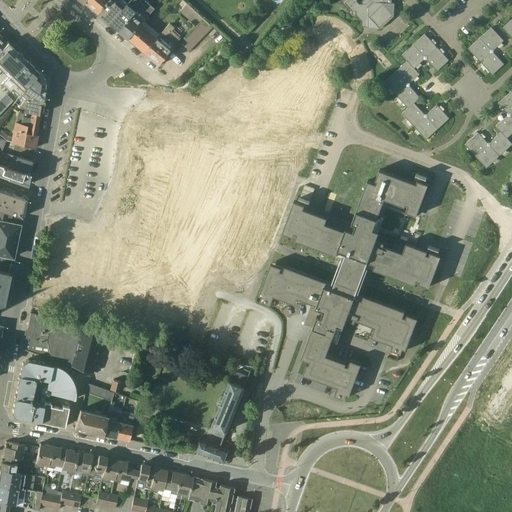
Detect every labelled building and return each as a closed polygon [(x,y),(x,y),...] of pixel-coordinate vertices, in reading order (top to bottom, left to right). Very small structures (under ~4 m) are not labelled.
[(87,0),(86,1),(99,12),(109,0),(87,0)] [(109,0),(99,12),(111,22),(129,2),(126,0),(109,0)] [(111,22),(120,29),(143,2),(141,0),(130,0),(129,2),(111,22)] [(120,29),(129,37),(144,19),(155,7),(147,0),(145,0),(143,2),(120,29)] [(346,0),(344,2),(352,10),(352,13),(355,14),(361,20),(361,25),(362,26),(367,26),(367,27),(380,27),(394,15),(394,2),(391,2),(391,0),(361,0),(362,0),(362,3),(359,3),(357,0),(356,0),(346,0)] [(198,26),(204,18),(187,3),(181,10),(198,26)] [(213,26),(204,18),(198,26),(182,42),(189,50),(213,26)] [(511,18),(503,27),(511,36),(511,18)] [(144,19),(129,37),(145,51),(161,33),(144,19)] [(170,22),(161,33),(145,51),(160,63),(176,45),(174,44),(181,36),(172,29),(175,26),(170,22)] [(480,37),(490,48),(494,48),(504,39),(491,26),(480,37)] [(85,53),(88,39),(86,36),(84,33),(81,32),(77,31),(73,31),(70,32),(68,34),(65,37),(64,40),(63,43),(63,45),(76,57),(85,53)] [(425,33),(413,43),(424,55),(427,55),(436,47),(436,45),(425,33)] [(238,40),(248,49),(254,44),(243,34),(238,40)] [(480,37),(468,47),(479,60),(481,60),(490,52),(490,48),(480,37)] [(0,74),(4,68),(18,52),(6,41),(0,48),(0,74)] [(402,54),(407,60),(414,67),(423,58),(424,55),(413,43),(402,54)] [(306,47),(258,184),(265,186),(259,202),(277,208),(293,162),(295,162),(300,150),(294,148),(313,93),(311,93),(314,84),(322,61),(330,64),(334,52),(323,48),(321,53),(306,47)] [(437,47),(436,47),(427,55),(427,59),(437,69),(448,59),(437,47)] [(36,85),(43,90),(43,89),(44,81),(44,78),(38,72),(18,52),(4,68),(0,74),(0,88),(15,99),(19,93),(27,83),(30,79),(37,83),(36,85)] [(494,52),(490,52),(481,60),(481,62),(492,73),(504,62),(494,52)] [(407,60),(396,70),(406,81),(410,82),(419,73),(414,67),(407,60)] [(397,93),(406,85),(406,81),(396,70),(384,81),(395,93),(397,93)] [(27,83),(42,94),(43,90),(36,85),(37,83),(30,79),(27,83)] [(27,110),(39,112),(39,111),(41,98),(40,97),(42,94),(27,83),(19,93),(23,95),(23,98),(19,104),(19,105),(23,105),(28,106),(27,110)] [(406,85),(397,93),(397,95),(408,107),(414,102),(420,96),(410,85),(406,85)] [(511,112),(511,110),(511,90),(498,102),(507,111),(511,112)] [(414,125),(423,116),(424,113),(414,102),(408,107),(402,112),(414,125)] [(427,117),(437,127),(449,117),(437,104),(427,113),(427,117)] [(24,130),(35,133),(39,112),(27,110),(28,106),(23,105),(22,111),(17,110),(14,120),(26,123),(24,130)] [(501,131),(507,137),(511,131),(511,117),(510,115),(507,115),(496,125),(501,131)] [(423,116),(414,125),(426,138),(437,127),(427,117),(423,116)] [(9,140),(14,142),(33,147),(35,133),(24,130),(26,123),(14,120),(13,119),(10,135),(9,140)] [(0,134),(5,139),(9,140),(10,135),(6,134),(0,128),(0,134)] [(478,131),(465,144),(476,155),(486,145),(487,141),(478,131)] [(490,145),(498,154),(500,154),(511,142),(507,137),(501,131),(490,141),(490,145)] [(147,175),(106,306),(130,314),(140,284),(149,287),(148,278),(153,264),(150,263),(154,252),(159,251),(168,225),(183,223),(168,270),(196,279),(202,261),(217,259),(221,244),(216,242),(221,227),(261,239),(266,224),(272,223),(271,213),(187,186),(187,182),(199,143),(170,133),(157,174),(147,175)] [(0,150),(11,153),(14,142),(9,140),(5,139),(0,150)] [(498,154),(490,145),(486,145),(476,155),(486,167),(498,155),(498,154)] [(0,150),(0,149),(0,163),(28,172),(30,159),(11,153),(0,150)] [(0,163),(0,173),(26,182),(28,172),(0,163)] [(410,336),(417,316),(407,312),(405,315),(403,314),(405,309),(356,290),(366,264),(414,282),(416,278),(419,279),(418,281),(429,285),(440,254),(430,250),(429,253),(426,252),(427,249),(406,241),(403,250),(383,243),(384,241),(376,238),(385,214),(379,212),(384,197),(404,204),(405,202),(408,203),(405,210),(416,214),(428,183),(417,179),(416,182),(379,168),(375,179),(377,179),(376,182),(367,179),(351,221),(294,200),(282,230),(293,234),(294,231),(297,232),(295,237),(344,255),(334,282),(285,264),(283,269),(280,268),(281,265),(271,261),(259,291),(262,292),(273,296),(274,294),(295,302),(297,296),(312,301),(308,312),(304,323),(312,326),(301,356),(310,359),(309,362),(307,361),(303,372),(337,385),(334,392),(345,396),(346,392),(349,393),(361,362),(350,358),(348,364),(345,363),(346,361),(326,353),(332,338),(337,340),(346,317),(354,320),(356,317),(375,325),(373,331),(394,339),(391,347),(401,351),(403,346),(403,347),(410,336)] [(20,215),(24,197),(0,188),(0,209),(20,215)] [(0,258),(1,258),(1,257),(4,257),(4,254),(11,255),(20,215),(0,209),(0,258)] [(0,269),(0,303),(1,303),(8,271),(0,269)] [(273,296),(262,292),(260,298),(271,302),(273,296)] [(79,321),(29,311),(22,347),(66,362),(79,322),(79,321)] [(79,322),(66,362),(91,371),(102,329),(79,322)] [(26,358),(21,360),(11,409),(14,414),(39,419),(43,399),(44,394),(45,394),(46,394),(47,394),(48,393),(48,392),(74,396),(74,394),(74,392),(74,389),(74,386),(73,383),(73,381),(72,379),(70,376),(69,374),(67,371),(65,369),(63,368),(60,366),(57,364),(53,363),(26,358)] [(232,379),(230,378),(212,422),(227,429),(230,422),(234,424),(246,393),(243,391),(245,385),(244,385),(249,374),(236,368),(232,379)] [(108,388),(113,390),(114,388),(118,389),(120,380),(111,377),(108,387),(109,387),(108,388)] [(113,390),(108,388),(87,381),(84,390),(110,399),(113,390)] [(43,399),(39,419),(51,422),(54,404),(49,403),(49,401),(43,399)] [(110,401),(106,414),(102,433),(113,435),(121,408),(121,407),(111,404),(112,402),(110,401)] [(54,404),(51,422),(63,424),(67,404),(61,403),(60,405),(54,404)] [(78,407),(72,426),(102,433),(106,414),(78,407)] [(132,411),(121,408),(113,435),(125,438),(133,415),(125,412),(125,411),(132,413),(132,411)] [(200,437),(195,449),(224,460),(229,448),(200,437)] [(2,454),(24,458),(24,454),(25,451),(21,450),(23,442),(4,439),(4,440),(4,442),(3,445),(4,445),(3,448),(2,451),(2,452),(2,453),(2,454)] [(35,456),(33,462),(33,464),(41,466),(41,462),(47,464),(51,444),(50,443),(43,442),(43,443),(39,442),(39,441),(38,441),(37,445),(35,456)] [(51,444),(47,464),(46,465),(52,466),(52,468),(60,469),(60,467),(64,446),(62,446),(59,445),(53,444),(52,444),(51,444)] [(64,446),(60,467),(65,468),(65,471),(72,472),(73,467),(77,449),(76,449),(76,450),(72,449),(72,448),(65,447),(64,446)] [(73,467),(72,472),(80,474),(80,472),(86,473),(91,452),(90,452),(89,452),(88,452),(83,450),(77,449),(73,467)] [(91,452),(86,473),(93,474),(100,475),(101,472),(104,455),(97,453),(96,457),(90,456),(91,452)] [(0,465),(0,467),(17,471),(19,464),(22,464),(23,460),(24,458),(2,454),(5,455),(4,460),(1,459),(0,465)] [(24,458),(23,460),(28,461),(33,462),(35,456),(30,455),(24,454),(24,458)] [(101,472),(100,475),(99,479),(111,480),(112,479),(117,458),(116,458),(115,457),(114,457),(109,456),(109,457),(105,456),(105,455),(104,455),(101,472)] [(117,458),(112,479),(126,482),(128,474),(130,466),(130,465),(131,460),(125,459),(119,458),(118,458),(117,458)] [(137,473),(136,476),(135,481),(134,485),(142,487),(143,485),(149,486),(152,468),(147,467),(147,464),(139,462),(138,468),(137,473)] [(152,468),(149,486),(148,489),(155,490),(160,493),(166,468),(165,468),(158,466),(157,468),(153,467),(154,465),(153,465),(152,468)] [(0,482),(31,488),(33,473),(31,473),(19,471),(17,471),(0,467),(0,482)] [(166,468),(160,493),(167,495),(166,499),(168,499),(167,505),(172,506),(174,496),(175,491),(179,471),(177,471),(171,469),(166,468)] [(179,471),(175,491),(180,492),(179,495),(184,496),(186,497),(191,475),(186,474),(187,473),(179,471)] [(191,475),(186,497),(192,498),(198,499),(203,476),(197,475),(191,474),(191,475)] [(203,476),(198,499),(212,502),(213,500),(215,500),(217,501),(214,511),(249,511),(250,509),(251,503),(253,497),(238,493),(238,496),(234,495),(236,486),(221,482),(221,483),(220,485),(218,484),(216,484),(217,479),(203,476)] [(31,488),(0,482),(0,499),(8,502),(37,508),(38,503),(41,490),(31,488)] [(41,490),(38,503),(49,505),(58,507),(59,501),(66,503),(72,504),(77,505),(80,492),(75,491),(69,490),(61,488),(59,494),(55,493),(52,492),(46,491),(43,491),(41,490)] [(107,505),(110,492),(97,489),(96,495),(94,502),(107,505)] [(110,492),(107,505),(114,506),(117,493),(110,492)] [(136,509),(139,496),(132,495),(129,507),(136,509)] [(139,496),(136,509),(143,510),(145,504),(146,498),(139,496)]
